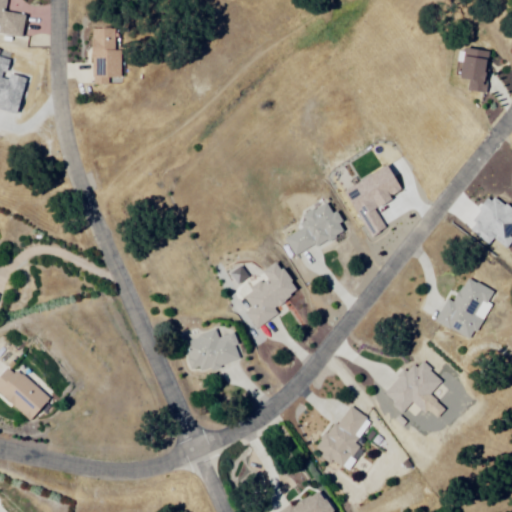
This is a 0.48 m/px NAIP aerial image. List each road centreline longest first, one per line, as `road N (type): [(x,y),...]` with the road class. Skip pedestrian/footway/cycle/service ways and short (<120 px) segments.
road 1 (residential): [(0,447),(125,469),(171,460),(251,427),(304,384),(511,118)]
road 2 (residential): [(227,511),(72,161),(60,99),(60,0)]
